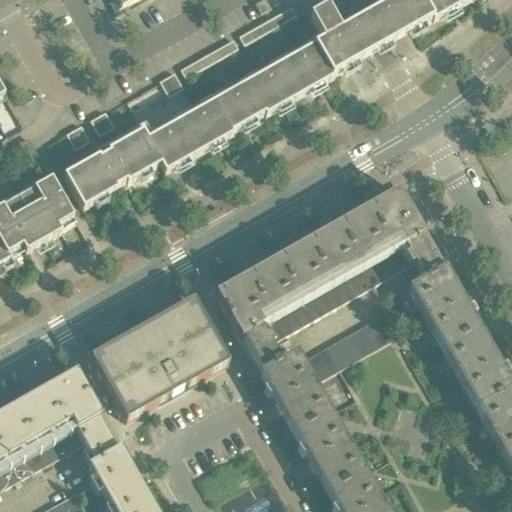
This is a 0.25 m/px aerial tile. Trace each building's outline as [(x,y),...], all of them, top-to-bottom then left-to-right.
[(364,22),(356,27),(339,36),(326,13),(309,23),(321,46),(146,145),(142,137),(107,156),(108,158),(99,164),(98,161),(63,181),(82,215),(117,195),(115,192),(124,187),(126,190),(159,171),(164,179),(232,140),(231,138),(263,120),(264,122),(333,84),(332,81),(350,71),(379,54),(430,26),(431,28),(480,0),(402,0),(395,4),(395,5),(364,22)] [(113,0),(115,3),(110,6),(115,15),(142,0),(113,0)] [(254,8),(260,17),(269,12),(264,2),(254,8)] [(291,11),(238,41),(243,50),(295,20),(291,11)] [(232,45),(179,74),(184,83),(237,53),(232,45)] [(173,78),(158,86),(167,101),(182,93),(173,78)] [(104,117),(89,125),(98,140),(113,132),(104,117)] [(80,130),(65,139),(74,154),(89,145),(80,130)] [(35,156),(27,143),(14,150),(22,163),(35,156)] [(0,269),(10,263),(8,259),(21,252),(25,258),(60,238),(57,231),(72,223),(50,184),(35,193),(33,189),(0,207),(0,269)] [(270,349),(415,267),(420,276),(425,285),(442,275),(437,266),(399,201),(216,304),(224,319),(239,345),(242,344),(262,378),(259,379),(334,511),(382,511),(295,359),(281,367),(270,349)] [(442,275),(425,285),(408,295),(476,416),(511,479),(511,511),(511,395),(444,275),(442,275)] [(89,364),(94,373),(125,427),(227,369),(192,306),(166,321),(170,328),(156,336),(152,329),(129,342),(133,349),(120,357),(115,349),(89,364)] [(378,323),(367,329),(380,351),(390,346),(378,323)] [(367,329),(356,335),(369,357),(380,351),(367,329)] [(356,335),(346,341),(358,363),(369,357),(356,335)] [(346,341),(334,347),(347,370),(358,363),(346,341)] [(347,370),(334,347),(324,353),(336,376),(347,370)] [(324,353),(313,359),(326,382),(336,376),(324,353)] [(302,365),(315,388),(326,382),(313,359),(302,365)] [(81,449),(93,470),(115,458),(104,437),(107,435),(77,383),(0,426),(0,495),(77,452),(81,449)] [(87,474),(94,487),(98,494),(108,511),(150,511),(118,456),(115,458),(93,470),(87,474)] [(78,506),(98,494),(94,487),(74,499),(78,506)] [(81,511),(78,506),(74,499),(64,505),(67,511),(81,511)]
